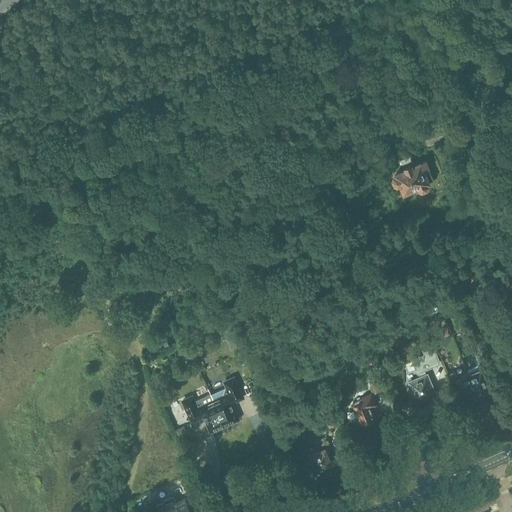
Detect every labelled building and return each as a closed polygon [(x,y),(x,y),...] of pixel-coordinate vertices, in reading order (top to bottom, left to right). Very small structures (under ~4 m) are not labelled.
[(501,96),(497,85),(493,87),(498,98),(501,96)] [(508,102),(501,105),(504,111),(511,108),(508,102)] [(440,140),(441,142),(455,136),(447,115),(420,126),(427,145),(440,140)] [(425,182),(432,179),(424,161),(411,166),(410,164),(404,166),(405,168),(394,173),(395,175),(393,175),(391,178),(393,182),(397,184),(399,183),(402,191),(417,185),(418,188),(420,189),(424,187),(426,184),(425,182)] [(389,325),(391,330),(390,331),(392,335),(401,331),(399,327),(397,322),(389,325)] [(231,337),(227,327),(220,330),(223,340),(231,337)] [(409,382),(417,400),(434,393),(424,369),(440,363),(430,340),(421,343),(425,354),(412,360),(420,377),(409,382)] [(186,346),(180,348),(183,354),(189,351),(186,346)] [(363,354),(367,364),(375,361),(371,350),(363,354)] [(323,365),(318,356),(312,359),(317,368),(323,365)] [(466,370),(477,396),(482,394),(483,396),(490,393),(483,376),(489,374),(481,356),(475,359),(477,365),(466,370)] [(477,396),(466,370),(468,375),(458,379),(454,372),(448,375),(454,388),(459,386),(467,403),(473,400),(473,398),(477,396)] [(369,380),(375,393),(388,387),(381,374),(369,380)] [(227,387),(211,395),(224,424),(238,418),(232,404),(236,402),(244,398),(242,394),(234,377),(224,381),(227,386),(227,387)] [(163,402),(170,399),(167,393),(164,394),(164,392),(160,394),(161,396),(163,402)] [(375,403),(371,393),(353,401),(362,423),(374,418),(369,406),(375,403)] [(192,396),(183,400),(191,418),(192,422),(196,420),(204,416),(211,430),(224,424),(211,395),(198,401),(196,401),(194,401),(192,396)] [(338,423),(331,410),(323,413),(329,427),(338,423)] [(186,432),(183,426),(177,429),(179,435),(186,432)] [(323,438),(322,438),(314,442),(318,449),(309,453),(309,455),(308,455),(313,467),(314,466),(316,470),(317,470),(320,471),(326,468),(327,466),(327,465),(334,462),(328,449),(331,448),(328,442),(326,443),(323,438)] [(191,498),(202,494),(203,493),(194,474),(183,479),(191,498)] [(163,502),(157,505),(159,511),(167,511),(174,509),(174,511),(190,511),(185,499),(176,503),(173,497),(163,501),(163,502)]
